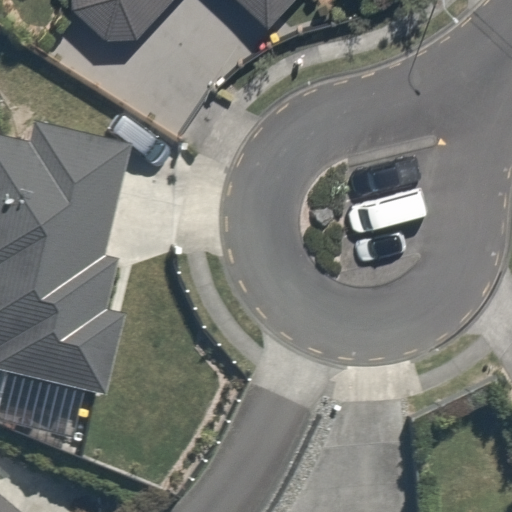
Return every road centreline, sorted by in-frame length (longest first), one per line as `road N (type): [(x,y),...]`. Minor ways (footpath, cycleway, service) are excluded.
road 1 (residential): [(315,323),(277,304),(255,261),(276,155),(339,110),(432,81),(511,31)]
road 2 (residential): [(511,109),(472,221),(441,272),(405,311),(315,323)]
road 3 (residential): [(197,511),(315,323)]
